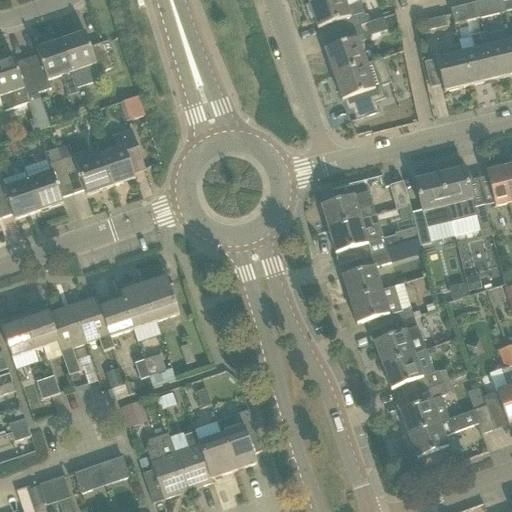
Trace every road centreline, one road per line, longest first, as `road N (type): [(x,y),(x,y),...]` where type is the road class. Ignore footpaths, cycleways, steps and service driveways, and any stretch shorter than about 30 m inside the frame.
road 1 (residential): [(370,511),(327,385),(287,314),(258,228)]
road 2 (residential): [(234,235),(316,511)]
road 3 (residential): [(0,267),(189,202)]
road 4 (residential): [(328,165),(511,120)]
road 5 (residential): [(328,165),(271,0)]
road 6 (residential): [(219,145),(171,0)]
road 7 (residential): [(0,491),(127,445)]
